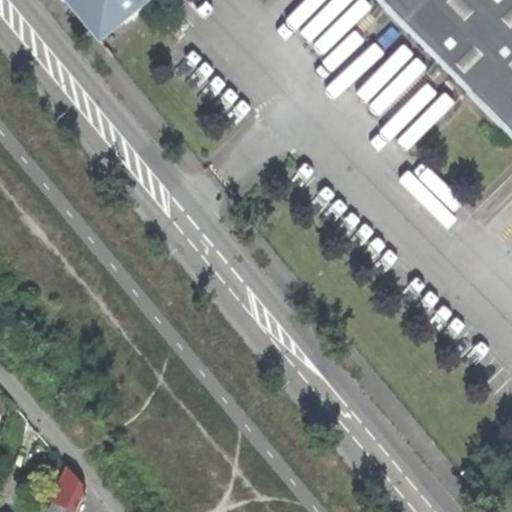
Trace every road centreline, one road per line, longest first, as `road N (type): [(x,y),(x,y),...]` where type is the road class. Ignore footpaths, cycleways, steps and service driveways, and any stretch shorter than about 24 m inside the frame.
road 1 (secondary): [(0,5),(425,511)]
road 2 (unknown): [(511,316),(307,89)]
road 3 (residential): [(0,370),(123,511)]
road 4 (unknown): [(173,212),(307,89)]
